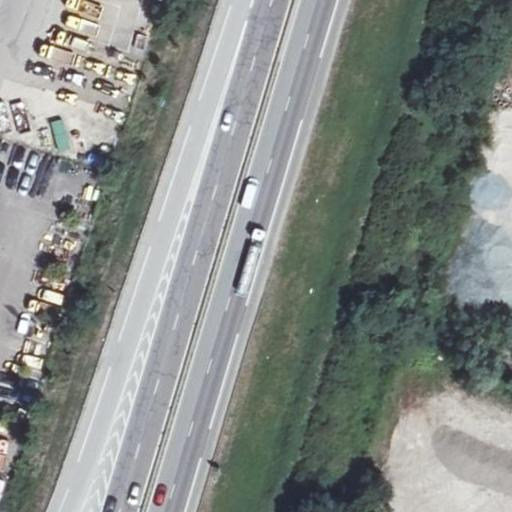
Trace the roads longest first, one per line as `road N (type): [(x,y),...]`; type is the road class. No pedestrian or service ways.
road 1 (motorway): [(166,511),(318,0)]
road 2 (motorway): [(265,22),(175,206),(70,511)]
road 3 (motorway): [(265,22),(118,511)]
